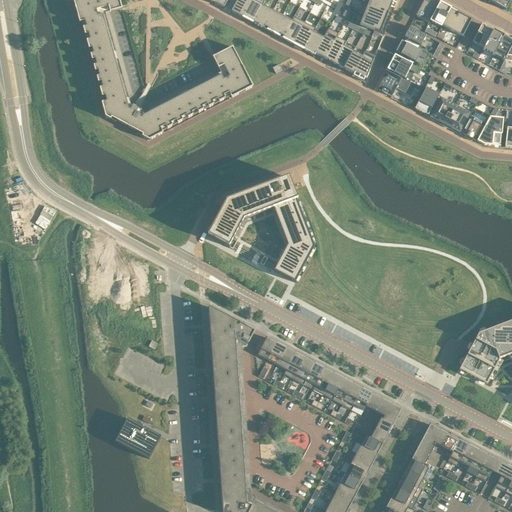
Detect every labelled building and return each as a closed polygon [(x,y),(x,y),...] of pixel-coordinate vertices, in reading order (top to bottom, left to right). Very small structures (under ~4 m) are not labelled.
[(119,0),(73,0),(105,117),(149,140),(253,87),(232,47),(212,57),(218,69),(224,66),(229,77),(223,80),(221,76),(142,116),(139,115),(141,111),(132,106),(130,110),(129,109),(103,15),(98,16),(96,10),(108,7),(110,12),(122,9),(119,0)] [(237,0),(231,11),(242,17),(251,0),(237,0)] [(251,0),(242,17),(253,23),(262,5),(264,1),(262,0),(251,0)] [(287,0),(332,24),(337,14),(340,9),(343,4),(344,0),(287,0)] [(386,0),(369,0),(368,4),(392,14),(396,4),(386,0)] [(429,23),(440,2),(436,0),(423,0),(419,8),(415,16),(429,23)] [(510,0),(497,0),(495,4),(506,10),(506,9),(510,0)] [(392,14),(368,4),(364,1),(359,12),(364,15),(364,14),(388,24),(392,14)] [(451,8),(440,2),(429,23),(429,24),(430,21),(441,27),(441,25),(451,8)] [(273,11),(262,5),(253,23),(263,28),(273,11)] [(451,8),(441,25),(463,37),(472,19),(459,12),(451,8)] [(282,16),(273,11),(263,28),(273,34),(282,16)] [(388,24),(364,14),(364,15),(360,25),(384,34),(388,24)] [(282,16),(273,34),(282,39),(292,21),(282,16)] [(292,21),(282,39),(293,44),(305,22),(294,17),(292,21)] [(305,22),(293,44),(304,50),(315,29),(315,28),(305,22)] [(493,30),(482,24),(472,42),(484,48),(493,30)] [(421,46),(426,36),(410,27),(404,37),(421,46)] [(325,35),(314,55),(315,56),(316,54),(325,59),(336,38),(338,33),(329,28),(325,35)] [(315,29),(304,50),(314,55),(315,54),(325,35),(315,29)] [(504,36),(493,30),(484,48),(483,50),(493,55),(504,36)] [(504,61),(511,45),(511,40),(504,36),(493,55),(502,59),(502,60),(504,61)] [(334,64),(346,43),(336,38),(325,59),(334,64)] [(429,55),(402,41),(396,51),(416,62),(419,56),(426,59),(429,55)] [(344,69),(355,48),(346,43),(334,64),(344,69)] [(353,74),(365,53),(355,48),(344,69),(353,74)] [(353,74),(352,76),(365,82),(375,56),(366,51),(365,53),(353,74)] [(409,70),(417,74),(420,68),(395,55),(387,69),(405,78),(409,70)] [(279,65),(273,68),(276,74),(282,71),(279,65)] [(386,71),(383,77),(383,78),(377,89),(391,96),(396,87),(405,92),(410,83),(386,71)] [(443,87),(450,91),(452,87),(445,83),(443,87)] [(425,114),(428,115),(439,95),(426,88),(415,109),(425,114)] [(469,101),(476,105),(479,101),(471,97),(469,101)] [(455,105),(440,98),(430,116),(438,121),(445,125),(455,105)] [(460,132),(470,113),(455,105),(445,125),(451,128),(451,127),(460,132)] [(477,141),(484,144),(492,145),(500,146),(503,118),(495,117),(499,109),(494,108),(486,124),(477,141)] [(487,118),(475,112),(472,117),(470,116),(461,133),(477,141),(486,124),(484,123),(487,118)] [(226,200),(207,236),(233,249),(235,244),(263,259),(260,264),(264,266),(266,261),(276,266),(274,271),(295,283),(314,247),(287,177),(226,200)] [(88,243),(86,281),(133,305),(149,275),(88,243)] [(239,323),(208,307),(222,507),(222,511),(275,511),(254,500),(250,507),(247,505),(242,429),(236,346),(240,346),(245,346),(246,346),(253,332),(244,327),(239,325),(239,323)] [(511,321),(478,334),(459,370),(486,384),(494,370),(497,371),(502,362),(511,358),(511,321)] [(266,338),(257,355),(267,360),(276,343),(266,338)] [(154,350),(158,344),(152,341),(149,346),(154,350)] [(276,343),(267,360),(277,365),(286,348),(276,343)] [(286,348),(277,365),(286,370),(295,353),(286,348)] [(286,370),(284,374),(294,380),(305,358),(295,353),(286,370)] [(294,380),(303,385),(315,363),(305,358),(294,380)] [(315,363),(303,385),(313,390),(324,368),(315,363)] [(324,368),(313,390),(322,395),(334,373),(324,368)] [(334,373),(322,395),(332,400),(343,379),(334,373)] [(343,379),(332,400),(342,405),(353,384),(343,379)] [(351,410),(354,406),(353,406),(362,389),(353,384),(342,405),(351,410)] [(363,411),(366,406),(365,406),(372,394),(362,389),(353,406),(354,406),(363,411)] [(372,394),(365,406),(366,406),(375,411),(382,399),(372,394)] [(382,399),(375,411),(384,416),(385,416),(391,404),(382,399)] [(384,416),(383,419),(382,419),(393,425),(401,409),(391,404),(385,416),(384,416)] [(161,436),(127,418),(123,426),(115,442),(129,449),(149,459),(161,436)] [(383,419),(381,418),(376,428),(388,434),(393,425),(382,419),(383,419)] [(432,446),(433,445),(434,443),(434,442),(440,430),(430,425),(422,440),(432,446)] [(371,437),(383,444),(388,434),(376,428),(371,437)] [(443,447),(450,435),(440,430),(434,442),(434,443),(443,447)] [(371,437),(366,435),(361,445),(378,454),(383,444),(371,437)] [(453,452),(459,440),(450,435),(443,447),(452,452),(453,452)] [(434,446),(433,445),(432,446),(422,440),(417,449),(429,456),(434,446)] [(458,467),(460,462),(469,445),(459,440),(453,452),(452,452),(447,461),(458,467)] [(378,454),(361,445),(356,454),(373,463),(378,454)] [(460,462),(469,467),(478,450),(469,445),(460,462)] [(412,459),(424,466),(429,456),(417,449),(412,459)] [(469,467),(466,471),(477,477),(488,455),(478,450),(469,467)] [(351,451),(346,462),(350,464),(351,464),(368,473),(373,463),(356,454),(351,451)] [(488,455),(477,477),(487,482),(492,472),(496,474),(502,463),(498,461),(488,455)] [(429,468),(424,466),(412,459),(406,469),(423,478),(429,468)] [(501,476),(495,487),(506,492),(508,488),(507,487),(511,478),(511,468),(506,465),(502,463),(496,474),(501,476)] [(368,473),(351,464),(350,464),(345,473),(362,482),(368,473)] [(423,478),(406,469),(401,479),(418,488),(419,487),(423,478)] [(362,482),(345,473),(340,483),(357,492),(362,482)] [(423,489),(419,487),(418,488),(401,479),(396,488),(418,499),(423,489)] [(357,492),(340,483),(335,492),(352,502),(357,492)] [(408,507),(412,510),(418,499),(396,488),(391,498),(408,507)] [(352,502),(335,492),(330,502),(347,511),(352,502)] [(408,507),(391,498),(386,507),(395,511),(405,511),(408,507)] [(346,511),(347,511),(330,502),(325,511),(326,511),(346,511)]
